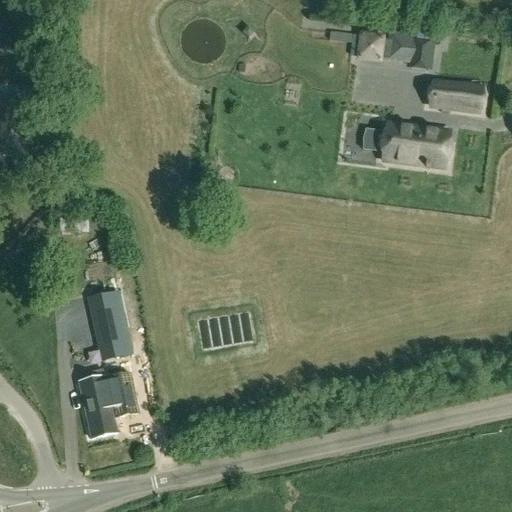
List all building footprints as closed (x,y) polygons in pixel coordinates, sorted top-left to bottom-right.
[(386,36),(359,32),(355,61),(382,64),(386,36)] [(429,71),(432,45),(416,42),(417,35),(389,32),(385,62),(411,66),(410,68),(429,71)] [(356,58),(358,37),(353,36),(352,44),(350,57),(356,58)] [(431,105),(431,107),(479,114),(479,112),(481,112),(483,103),(483,93),(482,93),(482,91),(434,84),(434,86),(432,86),(430,95),(430,105),(431,105)] [(31,98),(0,97),(0,153),(27,155),(31,98)] [(448,142),(449,134),(388,126),(387,135),(386,135),(382,143),(384,153),(385,153),(384,162),(426,167),(426,169),(430,170),(430,167),(445,169),(446,161),(447,161),(451,152),(449,142),(448,142)] [(90,300),(104,362),(131,356),(117,294),(90,300)] [(127,374),(79,384),(92,441),(118,435),(114,415),(133,410),(127,374)]
